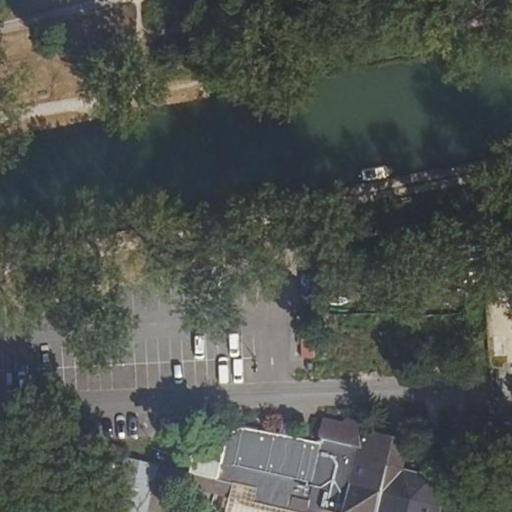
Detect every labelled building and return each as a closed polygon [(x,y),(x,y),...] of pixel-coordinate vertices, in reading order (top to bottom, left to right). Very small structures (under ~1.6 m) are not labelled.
[(486,321),(452,322),(453,367),(487,366),(486,321)] [(453,367),(452,322),(389,323),(390,369),(453,367)] [(390,446),(392,438),(366,432),(367,427),(347,421),(345,426),(324,421),(318,445),(308,496),(324,499),(323,503),(360,511),(318,511),(292,506),(285,511),(441,511),(442,510),(431,479),(402,471),(408,450),(390,446)] [(308,496),(318,445),(308,442),(299,440),(247,427),(238,429),(227,437),(220,465),(198,460),(194,474),(130,459),(125,484),(122,483),(115,511),(151,511),(159,478),(171,480),(170,483),(235,498),(240,486),(256,490),(254,499),(256,507),(262,511),(285,511),(292,506),(318,511),(360,511),(323,503),(324,499),(308,496)] [(299,440),(308,442),(310,434),(302,431),(299,440)] [(409,442),(392,438),(390,446),(408,450),(409,442)] [(115,511),(122,483),(98,478),(90,511),(89,511),(68,507),(73,481),(0,476),(0,511),(115,511)]
